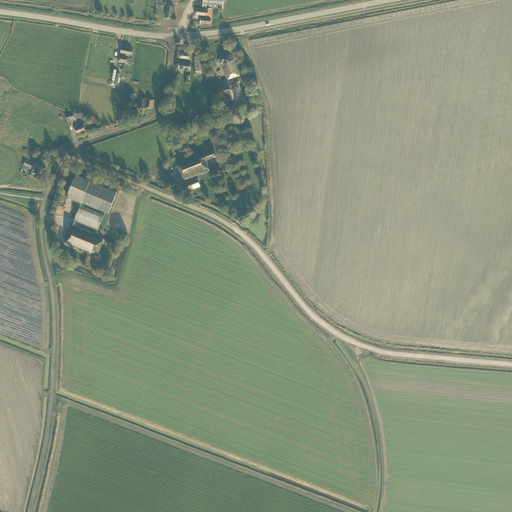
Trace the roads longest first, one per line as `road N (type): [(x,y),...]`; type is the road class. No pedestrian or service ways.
road 1 (unclassified): [(29,511),(52,388),(44,199),(72,148),(157,112),(176,35)]
road 2 (tertiary): [(176,35),(384,0)]
road 3 (tertiary): [(176,35),(0,11)]
